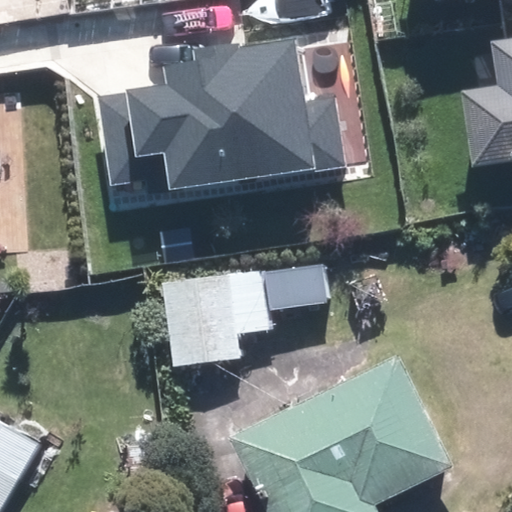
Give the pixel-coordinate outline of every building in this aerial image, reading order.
[(227,2),(230,28),(248,26),(245,0),(227,2)] [(99,95),(113,185),(172,176),(173,187),(344,161),(334,98),(301,103),(291,39),(165,58),(169,85),(99,95)] [(498,90),(465,95),(476,168),(511,162),(511,40),(491,43),(498,90)] [(165,280),(174,363),(238,357),(230,274),(165,280)] [(271,351),(297,351),(297,341),(272,341),(271,351)] [(248,448),(281,511),(393,511),(471,470),(413,361),(248,448)] [(0,511),(12,511),(47,455),(0,427),(0,511)]
